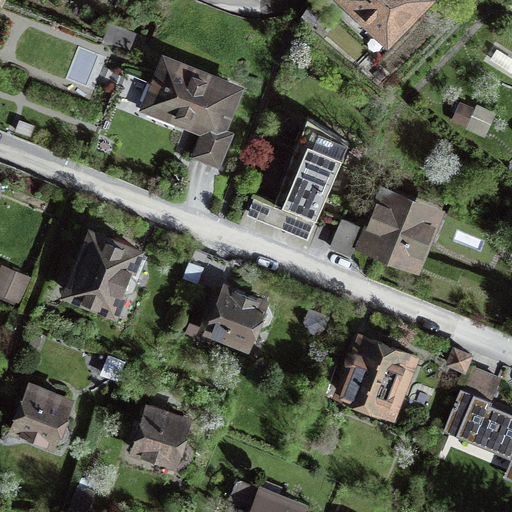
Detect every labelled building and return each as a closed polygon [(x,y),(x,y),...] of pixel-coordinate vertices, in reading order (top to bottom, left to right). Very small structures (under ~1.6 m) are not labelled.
[(349,0),(387,36),(422,0),(349,0)] [(319,13),(309,7),(300,20),(310,27),(319,13)] [(139,35),(109,23),(102,42),(132,54),(139,35)] [(511,32),(498,45),(511,60),(511,32)] [(148,107),(205,129),(194,156),(218,165),(231,133),(221,128),(237,90),(166,61),(148,107)] [(348,141),(307,114),(274,202),(316,220),(348,141)] [(384,195),(366,240),(416,260),(434,215),(384,195)] [(343,219),(324,212),(313,239),(332,246),(343,219)] [(361,227),(343,219),(332,246),(350,254),(361,227)] [(80,262),(68,292),(114,310),(122,290),(132,289),(136,278),(130,269),(138,250),(91,232),(83,252),(82,251),(78,261),(80,262)] [(211,256),(195,249),(184,277),(200,283),(211,256)] [(227,262),(211,256),(200,283),(216,290),(227,262)] [(28,277),(2,266),(0,271),(0,297),(16,305),(28,277)] [(226,285),(209,329),(247,344),(256,322),(267,326),(274,308),(262,304),(264,300),(245,292),(247,286),(239,283),(236,289),(226,285)] [(351,364),(340,391),(385,409),(402,369),(410,372),(416,357),(363,335),(357,349),(350,345),(346,353),(346,357),(347,359),(349,362),(351,364)] [(470,354),(454,348),(444,376),(460,381),(470,354)] [(124,361),(112,357),(105,375),(117,380),(124,361)] [(469,365),(461,387),(490,399),(500,378),(469,365)] [(20,410),(13,429),(51,443),(52,440),(58,443),(65,439),(67,435),(64,428),(57,426),(68,399),(30,384),(24,400),(23,399),(19,409),(20,410)] [(461,387),(443,430),(511,458),(511,412),(490,404),(492,400),(490,399),(461,387)] [(187,418),(151,406),(136,450),(174,463),(175,460),(180,461),(187,458),(189,450),(186,442),(179,440),(187,418)] [(250,511),(301,511),(304,505),(238,479),(232,494),(254,503),(250,511)] [(86,511),(95,490),(77,484),(66,511),(86,511)]
